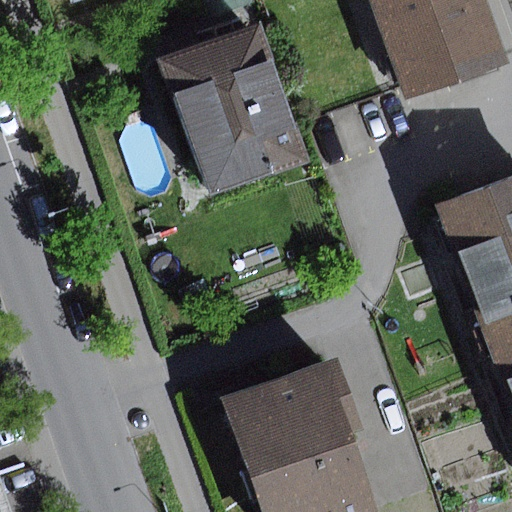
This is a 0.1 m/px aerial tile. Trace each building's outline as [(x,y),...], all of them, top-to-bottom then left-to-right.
[(80,0),(87,18),(134,0),(80,0)] [(370,0),(408,105),(511,68),(511,61),(490,0),(370,0)] [(277,23),(143,66),(191,217),(325,175),(277,23)] [(511,181),(440,209),(496,360),(511,353),(511,181)] [(511,353),(496,360),(511,402),(511,353)] [(340,358),(223,400),(263,511),(384,511),(357,435),(366,432),(340,358)]
